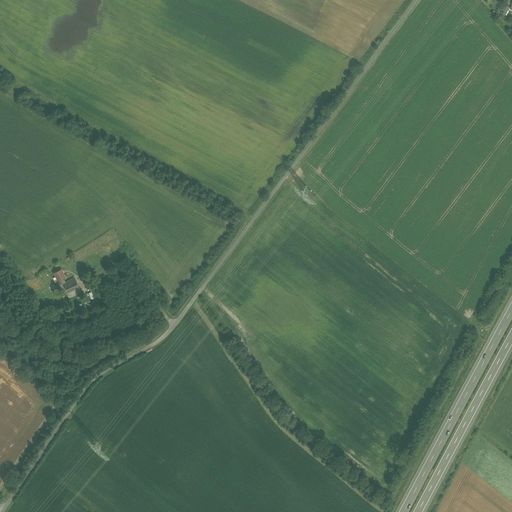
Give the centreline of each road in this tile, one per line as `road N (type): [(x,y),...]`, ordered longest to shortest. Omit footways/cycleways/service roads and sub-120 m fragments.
road 1 (unclassified): [(4,507),(88,383),(174,325),(417,0)]
road 2 (motorway): [(511,306),(402,511)]
road 3 (motorway): [(421,511),(511,342)]
